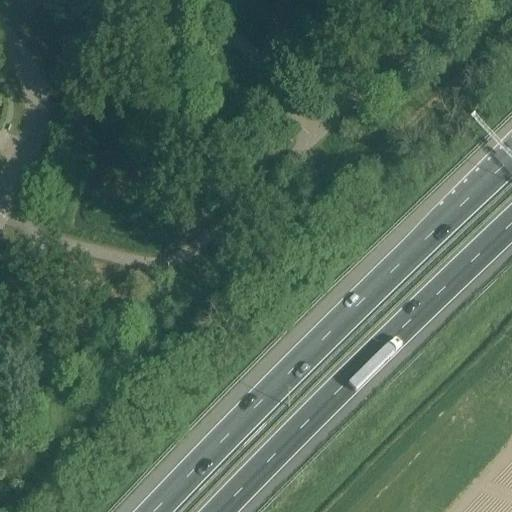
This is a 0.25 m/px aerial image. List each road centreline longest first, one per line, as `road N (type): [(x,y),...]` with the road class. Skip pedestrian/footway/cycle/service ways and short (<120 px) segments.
road 1 (motorway): [(511,155),(154,511)]
road 2 (motorway): [(219,511),(511,222)]
road 3 (unclassified): [(0,211),(35,84),(0,38)]
